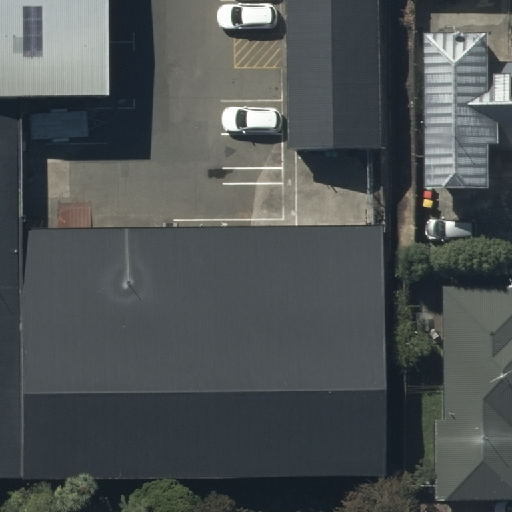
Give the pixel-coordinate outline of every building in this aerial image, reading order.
[(0,0),(0,125),(20,126),(118,124),(116,0),(0,0)] [(289,0),(291,159),(381,158),(378,0),(289,0)] [(488,43),(423,44),(425,197),(490,197),(490,154),(511,153),(511,70),(489,71),(488,43)] [(20,126),(0,125),(0,492),(28,492),(20,126)] [(25,237),(28,492),(384,488),(381,232),(25,237)] [(511,287),(445,287),(445,431),(435,431),(435,503),(511,503),(511,287)]
